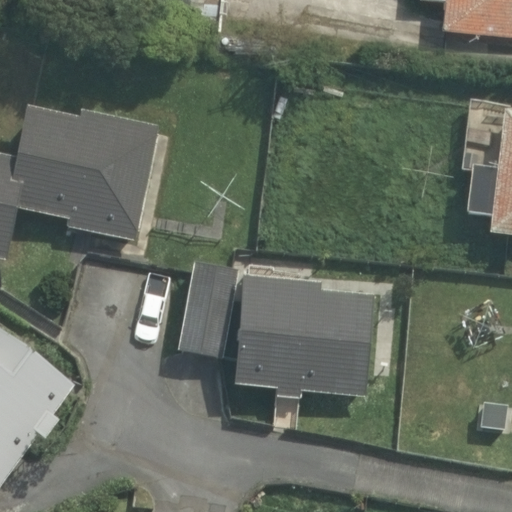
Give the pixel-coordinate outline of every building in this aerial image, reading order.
[(511,38),(511,0),(430,0),(428,31),(511,38)] [(129,224),(152,123),(17,92),(3,154),(0,153),(0,258),(11,211),(58,221),(55,235),(134,253),(140,227),(129,224)] [(511,99),(495,98),(488,159),(462,156),(456,210),(483,214),(481,235),(511,237),(511,99)] [(220,301),(177,298),(172,353),(227,357),(226,382),(272,386),(271,400),(304,403),(305,389),(366,394),(375,281),(223,268),(220,301)] [(0,329),(0,493),(78,386),(0,329)]
